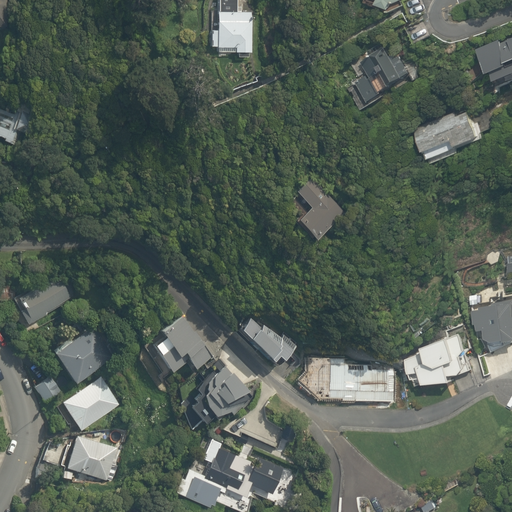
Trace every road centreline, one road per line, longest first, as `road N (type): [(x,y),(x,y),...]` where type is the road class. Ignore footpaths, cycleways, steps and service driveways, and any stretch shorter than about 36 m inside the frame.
road 1 (residential): [(0,245),(117,243),(137,251),(241,359),(317,411),(406,417),(511,384)]
road 2 (residential): [(0,507),(26,437),(0,358)]
